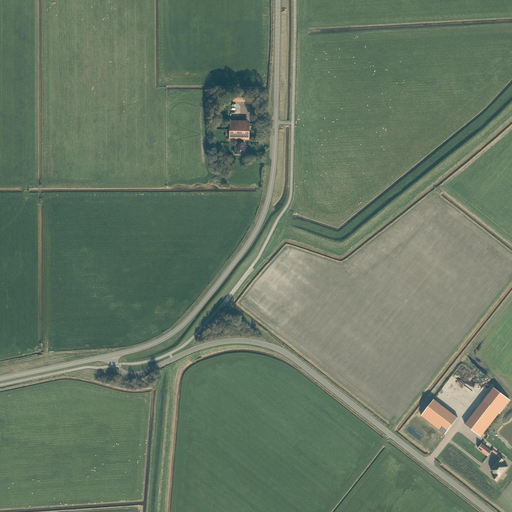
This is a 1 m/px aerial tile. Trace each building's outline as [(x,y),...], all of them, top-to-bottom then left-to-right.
[(234,153),(240,153),(241,150),(244,151),(244,143),(243,142),(243,139),(244,124),(234,124),(234,139),(238,139),(238,142),(237,142),(237,146),(235,146),(234,153)] [(445,434),(457,418),(434,400),(421,416),(445,434)] [(465,425),(481,437),(499,413),(484,401),(465,425)] [(482,444),(478,449),(488,456),(491,451),(482,444)] [(493,478),(497,481),(508,467),(502,462),(504,460),(500,458),(491,470),(494,472),(493,473),(496,475),(493,478)]
